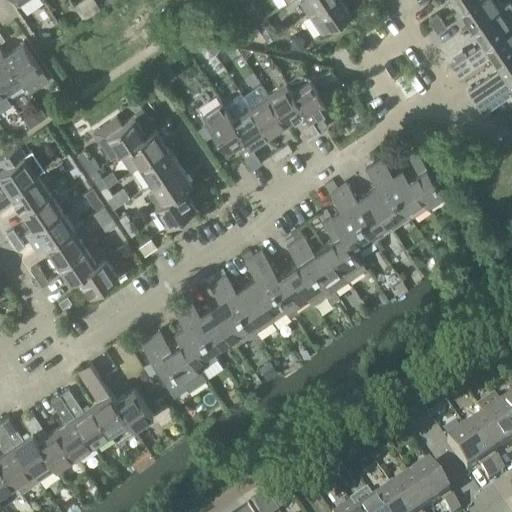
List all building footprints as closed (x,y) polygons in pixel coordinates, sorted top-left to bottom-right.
[(301,0),(309,12),(326,0),(301,0)] [(343,0),(326,0),(309,12),(322,30),(351,11),(343,0)] [(498,0),(470,0),(460,7),(472,25),(502,5),(501,4),(498,0)] [(483,42),(484,43),(511,23),(511,2),(510,0),(509,0),(502,5),(472,25),(483,42)] [(433,25),(442,19),(437,12),(428,18),(433,25)] [(442,19),(433,25),(437,31),(446,25),(442,19)] [(483,42),(466,54),(457,60),(451,64),(459,75),(491,53),(496,60),(511,49),(511,23),(484,43),(483,42)] [(2,40),(0,41),(0,42),(25,80),(32,90),(50,78),(23,37),(7,48),(2,40)] [(25,80),(0,42),(0,81),(7,92),(25,80)] [(457,60),(466,54),(461,48),(453,54),(457,60)] [(508,78),(511,75),(511,49),(496,60),(501,68),(508,78)] [(287,79),(310,115),(329,102),(321,91),(339,79),(330,66),(313,78),(310,75),(300,70),(287,79)] [(508,78),(501,68),(490,75),(489,74),(467,89),(475,100),(508,78)] [(511,75),(508,78),(475,100),(482,112),(511,91),(511,75)] [(269,91),(287,119),(295,114),(308,135),(319,128),(314,121),(313,122),(309,116),(310,115),(287,79),(269,91)] [(287,119),(269,91),(251,103),(269,131),(287,119)] [(250,143),(233,115),(221,97),(201,110),(226,148),(234,142),(250,167),(261,160),(250,143)] [(233,115),(250,143),(269,131),(251,103),(233,115)] [(117,151),(155,125),(142,107),(122,121),(116,113),(93,129),(112,155),(117,151)] [(314,121),(319,128),(327,122),(323,115),(314,121)] [(139,163),(168,144),(155,125),(117,151),(129,170),(139,163)] [(279,145),(283,152),(291,146),(287,140),(279,145)] [(0,193),(37,169),(44,164),(31,146),(24,151),(18,142),(0,154),(0,157),(4,164),(0,166),(0,193)] [(151,181),(180,162),(168,144),(139,163),(151,181)] [(283,152),(279,145),(269,152),(274,158),(283,152)] [(408,173),(422,193),(428,202),(446,190),(416,145),(407,151),(418,166),(408,173)] [(452,153),(446,145),(438,150),(444,158),(452,153)] [(85,149),(78,154),(83,161),(89,156),(85,149)] [(382,154),(374,160),(410,214),(428,202),(422,193),(408,173),(402,164),(393,171),(382,154)] [(410,214),(374,160),(365,166),(376,182),(367,188),(393,227),(411,215),(410,214)] [(148,191),(156,203),(183,185),(192,179),(180,162),(151,181),(155,187),(148,191)] [(37,169),(0,193),(0,194),(0,207),(15,198),(21,207),(49,188),(37,169)] [(101,188),(108,184),(102,174),(95,179),(101,188)] [(346,178),(338,184),(368,230),(375,239),(393,227),(367,188),(357,195),(346,178)] [(108,184),(101,188),(107,197),(114,192),(108,184)] [(331,212),(351,242),(368,230),(338,184),(329,190),(341,206),(331,212)] [(156,203),(155,203),(167,222),(196,203),(183,185),(156,203)] [(33,224),(61,205),(49,188),(21,207),(33,224)] [(61,205),(33,224),(25,230),(37,248),(45,243),(73,223),(61,205)] [(125,223),(131,218),(126,210),(119,215),(125,223)] [(351,242),(331,212),(323,218),(333,234),(324,240),(350,278),(368,267),(351,242)] [(45,243),(57,260),(93,235),(82,217),(73,223),(45,243)] [(131,218),(125,223),(131,233),(138,228),(131,218)] [(12,238),(18,234),(12,225),(6,229),(12,238)] [(304,231),(295,236),(337,299),(340,296),(335,288),(350,278),(324,240),(315,247),(304,231)] [(18,234),(12,238),(18,247),(24,243),(18,234)] [(93,235),(57,260),(70,279),(78,273),(106,253),(93,235)] [(297,258),(288,264),(308,293),(314,302),(327,294),(332,302),(337,299),(295,236),(287,243),(297,258)] [(246,280),(271,318),(289,306),(283,297),(259,261),(253,252),(244,258),(255,274),(246,280)] [(118,273),(106,253),(78,273),(90,291),(118,273)] [(308,293),(288,264),(278,271),(268,255),(259,261),(283,297),(289,306),(308,293)] [(36,274),(43,270),(37,261),(30,265),(36,274)] [(43,270),(36,274),(42,283),(49,279),(43,270)] [(271,318),(246,280),(236,287),(225,270),(217,276),(254,330),(271,318)] [(254,330),(217,276),(208,282),(219,298),(210,304),(230,333),(236,341),(254,330)] [(389,298),(384,290),(378,294),(383,302),(389,298)] [(67,292),(58,299),(63,305),(72,300),(67,292)] [(230,333),(210,304),(200,311),(189,294),(181,300),(211,345),(212,345),(230,333)] [(218,353),(212,345),(211,345),(181,300),(173,306),(184,322),(174,328),(180,337),(199,366),(200,365),(218,353)] [(207,375),(200,365),(199,366),(180,337),(172,343),(160,326),(141,340),(152,356),(160,367),(172,384),(183,377),(189,387),(207,375)] [(160,367),(152,356),(144,363),(151,374),(160,367)] [(111,387),(110,389),(91,360),(81,366),(93,384),(95,383),(102,394),(92,400),(111,428),(110,429),(116,437),(135,424),(116,395),(111,387)] [(467,372),(459,377),(463,385),(472,380),(467,372)] [(134,383),(116,395),(135,424),(153,412),(134,383)] [(93,440),(110,429),(111,428),(92,400),(82,407),(68,385),(60,390),(93,440)] [(93,440),(60,390),(50,397),(65,418),(56,424),(75,452),(93,440)] [(438,391),(430,396),(436,405),(444,400),(441,396),(438,391)] [(511,423),(500,406),(493,397),(476,409),(482,418),(502,448),(511,441),(511,423)] [(511,398),(500,406),(511,423),(511,398)] [(75,452),(56,424),(47,430),(32,409),(23,414),(32,428),(57,464),(75,452)] [(0,419),(39,477),(57,464),(32,428),(22,434),(8,413),(0,419)] [(39,477),(0,419),(0,418),(0,439),(4,446),(0,449),(0,457),(21,489),(39,477)] [(502,448),(482,418),(464,430),(495,476),(503,470),(493,455),(502,448)] [(495,476),(464,430),(445,443),(466,473),(477,465),(488,481),(495,476)] [(157,457),(148,444),(130,457),(139,470),(157,457)] [(21,489),(0,457),(0,497),(2,501),(21,489)] [(409,477),(429,507),(439,501),(446,511),(455,511),(458,510),(427,465),(409,477)] [(421,511),(429,507),(409,477),(391,489),(406,511),(421,511)] [(406,511),(391,489),(373,501),(372,502),(379,511),(406,511)] [(379,511),(372,502),(373,501),(366,491),(348,503),(353,511),(379,511)] [(266,498),(252,507),(255,511),(271,511),(274,510),(266,498)]
